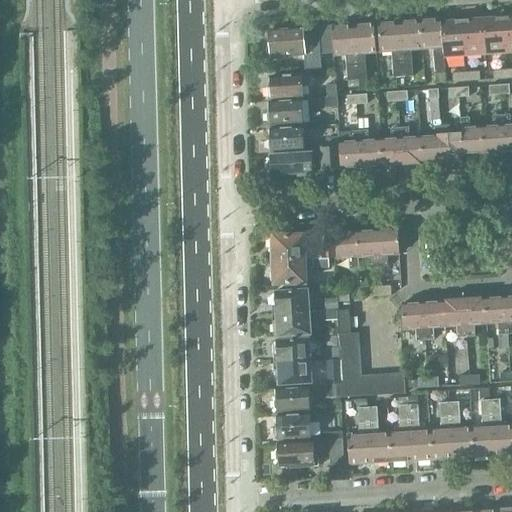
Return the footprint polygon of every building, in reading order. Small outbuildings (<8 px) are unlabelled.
[(511,17),(503,18),(505,54),(511,53),(511,17)] [(419,20),(421,50),(433,49),(435,84),(445,83),(443,58),(440,18),(419,20)] [(441,18),(440,18),(443,58),(464,57),(461,21),(441,23),(441,18)] [(503,18),(482,20),(484,55),(505,54),(503,18)] [(410,50),(421,50),(419,20),(398,21),(402,76),(412,75),(410,50)] [(482,20),(461,21),(464,57),(484,55),(482,20)] [(393,77),(402,76),(398,21),(378,23),(380,53),(391,52),(393,77)] [(374,23),(353,25),(357,80),(366,79),(365,54),(376,53),(374,23)] [(332,26),(334,53),(334,56),(345,55),(347,80),(357,80),(353,25),(332,26)] [(319,27),(320,46),(321,54),(334,53),(332,26),(319,27)] [(320,46),(319,27),(269,31),(270,44),(268,47),(268,52),(271,55),(271,58),(305,55),(305,47),(320,46)] [(507,78),(506,69),(493,70),(494,80),(507,78)] [(478,70),(465,72),(465,82),(479,80),(478,70)] [(465,82),(465,72),(453,73),(455,83),(465,82)] [(268,97),(271,99),(271,100),(304,98),(302,75),(270,77),(270,87),(267,88),(268,97)] [(327,85),(328,98),(337,97),(336,84),(327,85)] [(510,84),(499,85),(500,94),(510,94),(510,84)] [(500,94),(499,85),(490,86),(490,95),(500,94)] [(469,87),(458,88),(459,97),(469,96),(469,87)] [(459,97),(458,88),(449,89),(450,98),(459,97)] [(428,90),(429,99),(439,98),(438,89),(428,90)] [(408,91),(398,92),(398,101),(408,100),(408,91)] [(398,101),(398,92),(388,93),(388,101),(398,101)] [(358,104),(357,94),(347,95),(348,105),(358,104)] [(367,94),(357,94),(358,104),(368,104),(367,94)] [(337,97),(328,98),(326,98),(326,108),(338,107),(337,97)] [(268,102),(269,112),(267,114),(267,121),(269,123),(270,126),(303,124),(301,100),(268,102)] [(493,126),(482,127),(484,153),(504,152),(502,116),(493,117),(493,126)] [(510,116),(502,116),(504,152),(511,151),(511,124),(511,125),(510,116)] [(460,119),(461,134),(462,134),(463,155),(464,155),(484,153),(482,127),(470,127),(470,118),(460,119)] [(368,128),(367,119),(359,119),(360,129),(368,128)] [(433,136),(421,137),(423,163),(443,162),(441,126),(432,127),(433,136)] [(450,126),(441,126),(443,162),(464,161),(464,155),(463,155),(462,134),(461,134),(450,135),(450,126)] [(304,150),(302,127),(269,129),(270,139),(268,142),(268,148),(270,150),(270,152),(304,150)] [(409,128),(400,129),(403,165),(423,163),(421,137),(410,137),(409,128)] [(392,139),(380,139),(382,166),(403,165),(400,129),(391,129),(392,139)] [(368,131),(359,132),(362,167),(382,166),(380,139),(369,140),(368,131)] [(362,167),(359,132),(351,132),(351,141),(339,142),(341,169),(362,167)] [(325,136),(326,148),(339,147),(338,136),(325,136)] [(339,147),(326,148),(321,148),(321,149),(311,149),(311,153),(270,156),(270,160),(268,163),(269,170),(271,172),(271,176),(298,174),(299,177),(311,177),(311,174),(313,174),(312,156),(321,155),(322,171),(340,170),(339,147)] [(397,228),(376,230),(379,267),(388,267),(387,255),(399,254),(397,228)] [(376,230),(355,231),(357,257),(369,256),(370,268),(379,267),(376,230)] [(334,233),(336,258),(348,257),(349,269),(358,269),(357,257),(355,231),(334,233)] [(320,250),(311,250),(312,260),(329,259),(336,258),(334,233),(319,234),(320,250)] [(271,260),(305,259),(304,235),(273,236),(273,238),(270,241),(270,248),(273,250),(274,260),(271,260)] [(305,259),(271,260),(271,261),(274,261),(274,271),(271,273),(271,280),(274,282),(275,284),(305,283),(305,259)] [(329,259),(312,260),(313,269),(329,268),(329,259)] [(390,286),(380,287),(381,297),(391,296),(390,286)] [(381,297),(380,287),(371,288),(372,297),(381,297)] [(274,314),(274,315),(310,313),(309,291),(275,292),(276,295),(273,297),(273,308),(277,308),(277,314),(274,314)] [(339,292),(340,303),(350,302),(349,291),(339,292)] [(324,298),(325,311),(337,310),(336,297),(324,298)] [(504,297),(484,299),(486,324),(497,323),(498,335),(507,335),(504,297)] [(484,299),(463,300),(466,338),(475,337),(474,325),(486,324),(484,299)] [(463,300),(443,302),(445,327),(456,326),(457,338),(466,338),(463,300)] [(443,302),(422,303),(425,340),(434,340),(433,328),(445,327),(443,302)] [(425,340),(422,303),(401,304),(403,330),(415,329),(416,341),(425,340)] [(326,320),(338,319),(337,311),(337,310),(325,311),(326,320)] [(338,319),(339,335),(351,334),(349,310),(337,311),(338,319)] [(310,313),(274,315),(274,316),(277,316),(277,322),(274,322),(273,323),(273,324),(274,325),(274,332),(277,335),(277,337),(311,336),(310,313)] [(338,335),(339,345),(360,344),(359,333),(351,334),(339,335),(338,335)] [(507,335),(498,335),(499,347),(508,347),(507,335)] [(274,363),(310,362),(309,339),(276,341),(276,344),(273,346),(274,357),(277,357),(278,362),(274,363)] [(339,345),(339,355),(360,354),(360,344),(339,345)] [(339,355),(340,365),(361,364),(360,354),(339,355)] [(310,362),(274,363),(274,364),(278,364),(278,370),(275,370),(275,371),(274,371),(274,372),(274,373),(275,373),(275,381),(277,383),(277,386),(311,384),(310,362)] [(361,364),(340,365),(342,397),(363,396),(362,376),(361,364)] [(510,381),(510,371),(501,371),(501,382),(510,381)] [(404,373),(393,374),(395,395),(405,394),(404,373)] [(393,374),(383,375),(384,395),(395,395),(393,374)] [(372,375),(362,376),(363,396),(373,396),(372,375)] [(383,375),(372,375),(373,396),(384,395),(383,375)] [(469,385),(469,375),(460,376),(460,385),(469,385)] [(480,375),(469,375),(469,385),(480,384),(480,375)] [(437,377),(428,378),(428,388),(438,387),(437,377)] [(428,388),(428,378),(418,379),(418,388),(428,388)] [(324,386),(324,398),(341,397),(340,385),(324,386)] [(276,389),(276,399),(274,402),(275,408),(277,410),(277,413),(310,411),(309,387),(276,389)] [(482,426),(471,427),(473,457),(494,456),(490,401),(489,401),(488,388),(480,389),(482,426)] [(417,396),(408,397),(412,461),(432,460),(430,430),(419,430),(417,396)] [(400,431),(389,432),(391,462),(412,461),(408,397),(398,398),(400,431)] [(371,463),(367,408),(367,399),(357,400),(359,434),(348,435),(349,465),(371,463)] [(500,400),(490,401),(494,456),(511,454),(511,424),(502,425),(500,400)] [(441,429),(430,430),(432,460),(453,458),(449,402),(440,403),(441,429)] [(459,402),(449,402),(453,458),(473,457),(471,427),(461,428),(459,402)] [(377,407),(367,408),(371,463),(391,462),(389,432),(378,433),(377,407)] [(277,438),(278,440),(311,438),(309,414),(276,417),(277,427),(275,429),(275,436),(277,438)] [(323,441),(329,441),(342,440),(342,432),(323,433),(323,441)] [(342,440),(329,441),(331,466),(344,465),(342,440)] [(291,466),(291,468),(319,466),(318,456),(314,456),(313,442),(277,444),(277,450),(276,452),(276,460),(278,462),(279,467),(291,466)]
